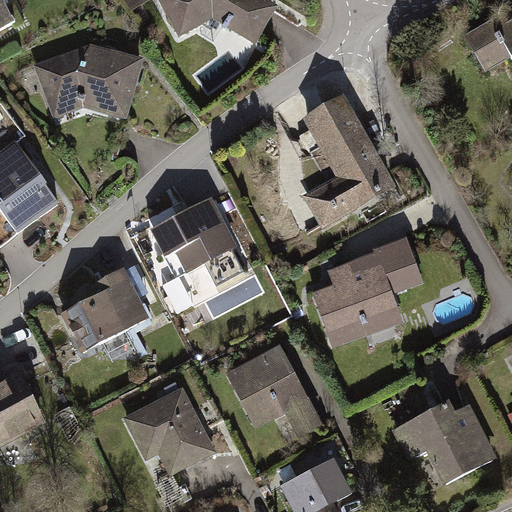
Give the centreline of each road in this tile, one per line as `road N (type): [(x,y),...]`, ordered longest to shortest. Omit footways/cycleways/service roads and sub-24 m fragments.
road 1 (residential): [(0,320),(232,120),(370,50)]
road 2 (residential): [(370,50),(511,317)]
